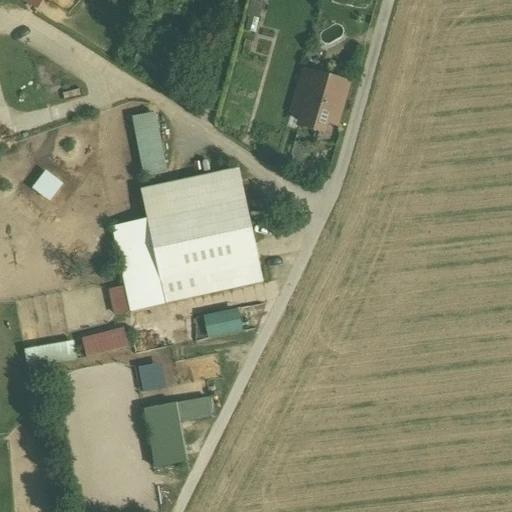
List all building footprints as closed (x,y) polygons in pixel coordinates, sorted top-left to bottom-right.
[(24,0),(40,9),(45,0),(24,0)] [(252,0),(248,15),(261,19),(266,0),(252,0)] [(322,80),(313,77),(310,86),(298,82),(290,112),(302,115),(300,122),(306,124),(309,129),(315,133),(323,129),(325,125),(326,122),(336,125),(347,87),(333,83),(329,77),(322,80)] [(143,180),(167,175),(155,114),(132,119),(143,180)] [(238,170),(141,191),(147,222),(245,201),(238,170)] [(45,172),(32,190),(50,203),(63,186),(45,172)] [(245,201),(147,222),(113,229),(131,312),(263,283),(245,201)] [(202,317),(207,341),(242,333),(237,310),(202,317)] [(128,328),(84,336),(88,356),(132,348),(128,328)] [(27,347),(29,365),(79,359),(77,341),(27,347)] [(151,393),(166,390),(162,364),(147,367),(147,368),(138,370),(143,393),(151,391),(151,393)] [(207,399),(176,405),(180,424),(211,418),(207,399)] [(176,405),(144,410),(155,469),(187,463),(180,424),(176,405)]
